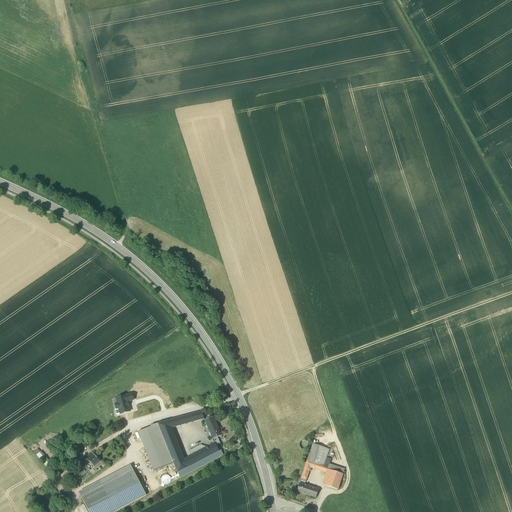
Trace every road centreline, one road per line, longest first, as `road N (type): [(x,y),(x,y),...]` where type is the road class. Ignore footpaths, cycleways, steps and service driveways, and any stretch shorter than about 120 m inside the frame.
road 1 (secondary): [(273,508),(238,395),(194,321),(105,237),(0,180)]
road 2 (track): [(511,292),(238,395)]
road 3 (track): [(117,246),(127,227),(67,0)]
road 4 (track): [(396,0),(511,212)]
